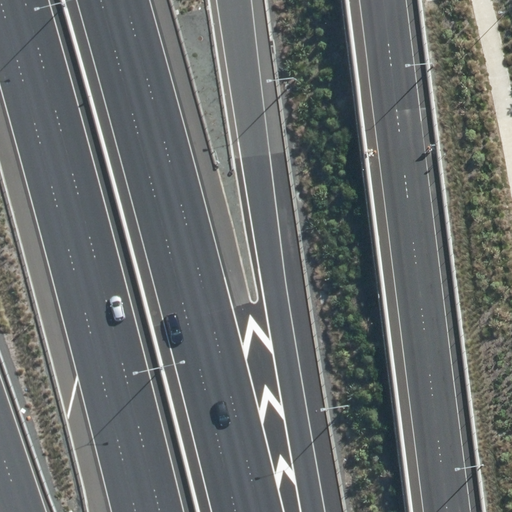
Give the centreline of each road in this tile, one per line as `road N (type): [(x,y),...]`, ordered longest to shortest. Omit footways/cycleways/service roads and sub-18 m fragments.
road 1 (motorway): [(154,511),(12,0)]
road 2 (motorway): [(102,0),(241,511)]
road 3 (motorway): [(233,0),(308,511)]
road 4 (motorway): [(40,511),(0,387)]
